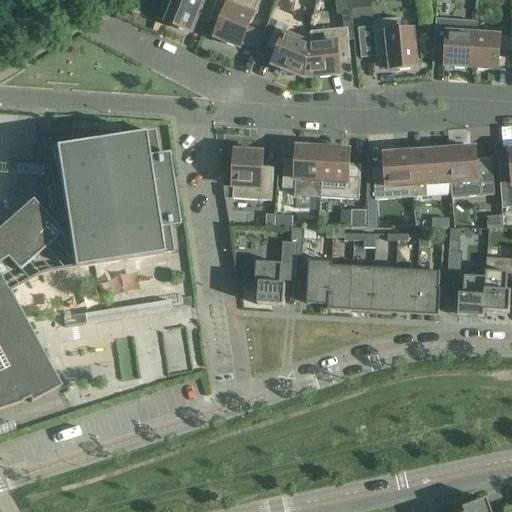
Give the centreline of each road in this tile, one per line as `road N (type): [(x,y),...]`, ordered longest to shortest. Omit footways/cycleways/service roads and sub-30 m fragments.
road 1 (residential): [(0,96),(191,110),(250,402)]
road 2 (unclassified): [(511,352),(437,350),(250,402)]
road 3 (residential): [(98,24),(264,113),(340,111)]
road 4 (unclassified): [(250,402),(0,484)]
road 5 (unclassified): [(262,511),(511,461)]
road 6 (residential): [(340,111),(368,129),(460,122),(498,106)]
road 7 (residential): [(498,106),(425,88),(340,111)]
